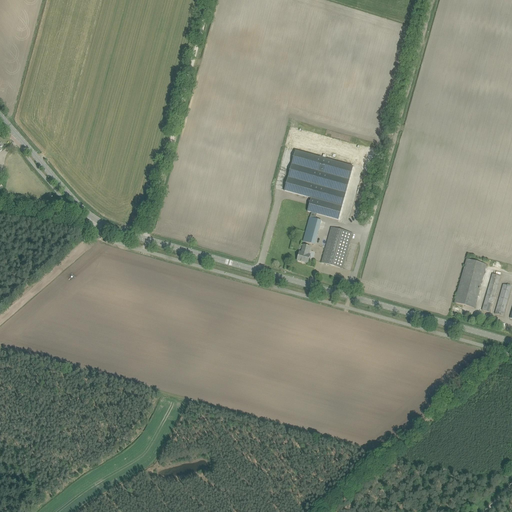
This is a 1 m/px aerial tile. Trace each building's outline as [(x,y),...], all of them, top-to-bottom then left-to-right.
[(322,158),(295,151),(284,191),(311,198),(307,212),(311,213),(310,218),(309,218),(303,242),(315,245),(322,221),(315,219),(317,214),(338,220),(353,167),(325,159),(326,155),(323,155),(322,158)] [(352,233),(331,227),(321,263),(343,269),(352,233)] [(308,254),(310,247),(308,247),(303,245),(301,253),(300,252),(297,261),(308,264),(310,255),(308,254)] [(474,308),(476,304),(487,265),(467,259),(454,303),(474,308)] [(490,313),(491,308),(500,276),(492,274),(482,310),(490,313)] [(503,316),(504,312),(511,287),(503,285),(495,314),(503,316)]
